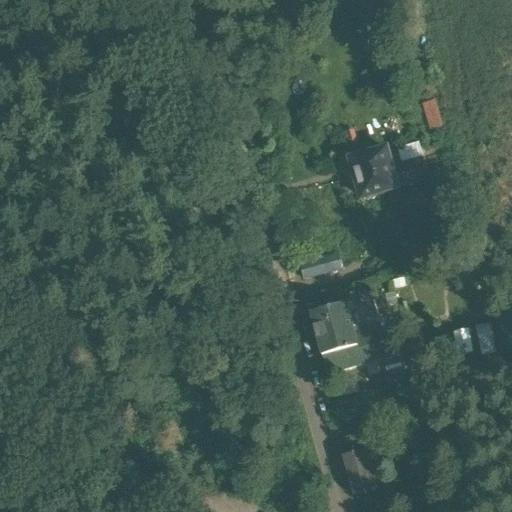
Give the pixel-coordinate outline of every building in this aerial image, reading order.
[(437,102),(422,106),(430,133),(445,129),(437,102)] [(366,159),(361,156),(355,158),(353,163),(351,163),(362,202),(364,202),(369,205),(374,203),(377,198),(398,192),(398,191),(392,171),(387,153),(366,159)] [(424,162),(392,171),(398,191),(430,181),(424,162)] [(331,260),(300,268),(304,282),(335,273),(331,260)] [(347,307),(312,317),(329,378),(390,361),(383,332),(356,340),(353,331),(357,330),(353,317),(350,318),(347,307)] [(497,328),(483,328),(484,358),(498,357),(497,328)] [(459,364),(484,361),(480,331),(455,334),(459,364)] [(414,425),(401,429),(404,441),(407,440),(409,446),(419,443),(414,425)] [(362,439),(340,446),(344,460),(366,454),(362,439)] [(366,454),(344,460),(355,499),(377,492),(366,454)] [(430,489),(406,495),(410,511),(434,506),(430,489)]
